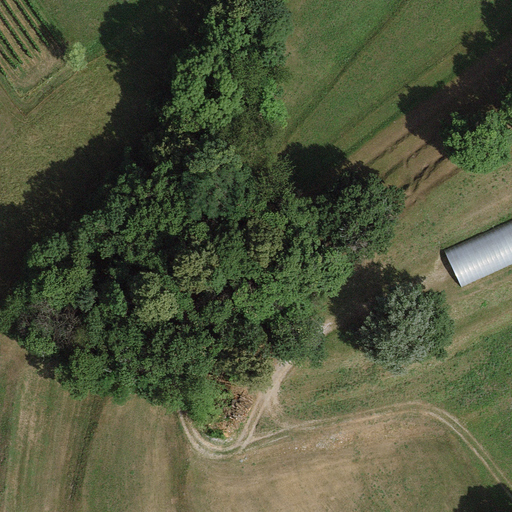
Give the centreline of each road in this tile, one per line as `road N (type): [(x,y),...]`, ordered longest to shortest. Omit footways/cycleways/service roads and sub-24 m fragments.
road 1 (track): [(246,441),(225,451),(196,443),(175,370),(265,91),(272,0)]
road 2 (track): [(246,441),(418,407),(459,430),(511,492)]
road 3 (track): [(246,441),(278,369),(309,337),(433,274)]
